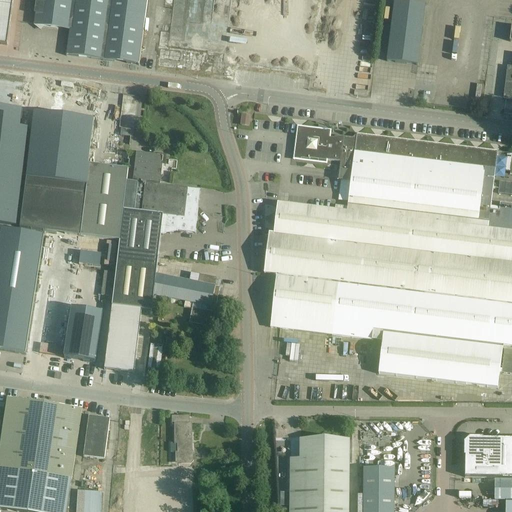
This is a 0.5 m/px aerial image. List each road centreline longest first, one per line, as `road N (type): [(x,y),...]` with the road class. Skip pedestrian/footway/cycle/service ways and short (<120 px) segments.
road 1 (tertiary): [(246,413),(242,193),(222,102)]
road 2 (unclassified): [(511,128),(246,94),(222,102)]
road 3 (unclassified): [(246,413),(0,383)]
road 4 (tertiary): [(222,102),(196,88),(0,62)]
road 5 (unclassified): [(246,413),(443,412)]
